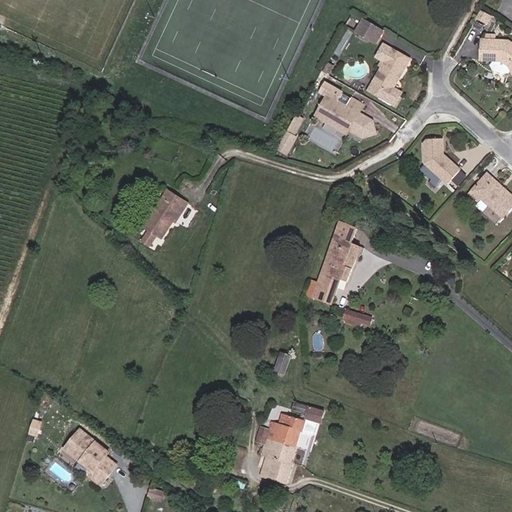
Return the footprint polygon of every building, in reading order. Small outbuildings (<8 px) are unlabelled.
[(360,36),(367,23),(360,19),(353,32),(360,36)] [(372,43),(379,30),(367,23),(360,36),(372,43)] [(480,41),(479,57),(489,57),(489,61),(491,61),(501,61),(510,67),(511,72),(511,47),(506,42),(480,41)] [(398,75),(406,60),(389,50),(382,62),(373,78),(380,82),(380,89),(375,97),(392,106),(398,94),(390,89),(395,81),(394,79),(396,76),(398,75)] [(511,74),(511,72),(510,67),(501,61),(491,61),(490,67),(495,72),(504,77),(511,74)] [(375,97),(380,89),(380,82),(373,78),(366,91),(375,97)] [(344,129),(351,133),(365,108),(348,99),(346,103),(329,94),(317,117),(325,122),(338,129),(340,130),(344,129)] [(335,133),(338,129),(325,122),(323,126),(335,133)] [(439,158),(441,157),(440,141),(428,140),(423,145),(423,166),(424,166),(446,186),(459,171),(445,159),(442,161),(439,158)] [(511,209),(511,201),(502,193),(500,196),(497,193),(499,190),(486,179),(469,199),(478,207),(480,204),(500,223),(505,217),(508,218),(511,215),(510,213),(511,209)] [(161,239),(180,211),(182,212),(188,204),(169,191),(144,227),(161,239)] [(339,221),(334,234),(349,239),(352,225),(339,221)] [(149,247),(156,237),(148,231),(141,241),(149,247)] [(349,239),(334,234),(322,272),(340,279),(348,282),(359,252),(362,253),(365,245),(349,239)] [(322,291),(335,295),(340,279),(322,272),(314,296),(320,299),(322,291)] [(322,291),(320,299),(332,302),(335,295),(322,291)] [(346,321),(355,324),(357,317),(345,312),(342,322),(345,323),(346,321)] [(355,324),(360,326),(363,318),(357,317),(355,324)] [(373,322),(363,318),(360,326),(370,329),(373,322)] [(290,356),(280,353),(275,372),(285,375),(290,356)] [(229,401),(226,409),(238,415),(242,407),(229,401)] [(272,426),(269,432),(267,442),(295,451),(300,434),(316,439),(324,411),(295,402),(292,412),(307,416),(304,423),(283,417),(280,427),(272,426)] [(37,435),(40,423),(33,420),(29,432),(37,435)] [(111,450),(81,428),(66,448),(96,470),(92,474),(104,483),(119,463),(108,454),(111,450)] [(267,442),(269,432),(262,430),(258,443),(266,445),(262,456),(270,458),(265,473),(267,478),(289,485),(295,465),(292,464),(295,451),(267,442)] [(164,497),(167,488),(153,484),(150,493),(164,497)]
